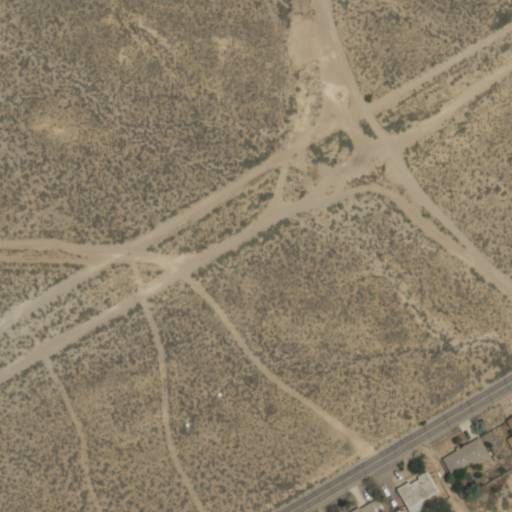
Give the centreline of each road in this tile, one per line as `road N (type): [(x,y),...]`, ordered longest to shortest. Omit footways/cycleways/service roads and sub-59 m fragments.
road 1 (track): [(0,373),(511,79)]
road 2 (tertiary): [(289,511),(511,380)]
road 3 (residential): [(0,250),(154,258),(181,267)]
road 4 (residential): [(371,165),(308,58),(306,0)]
